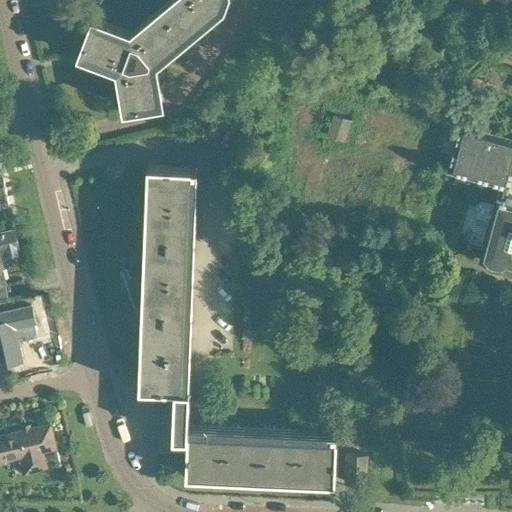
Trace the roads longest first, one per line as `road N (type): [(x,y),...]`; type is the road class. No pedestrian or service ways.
road 1 (residential): [(89,370),(28,118)]
road 2 (residential): [(154,504),(108,437),(89,370)]
road 3 (residential): [(28,118),(0,1)]
